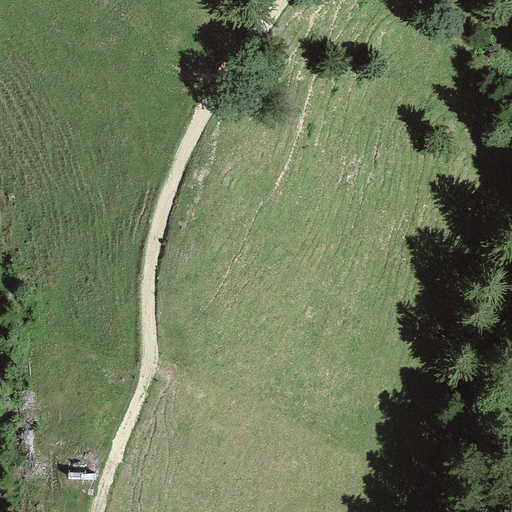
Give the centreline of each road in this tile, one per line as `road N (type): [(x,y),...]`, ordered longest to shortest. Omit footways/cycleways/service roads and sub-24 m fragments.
road 1 (track): [(281,0),(205,110),(158,219),(147,369),(98,511)]
road 2 (track): [(511,293),(434,511)]
